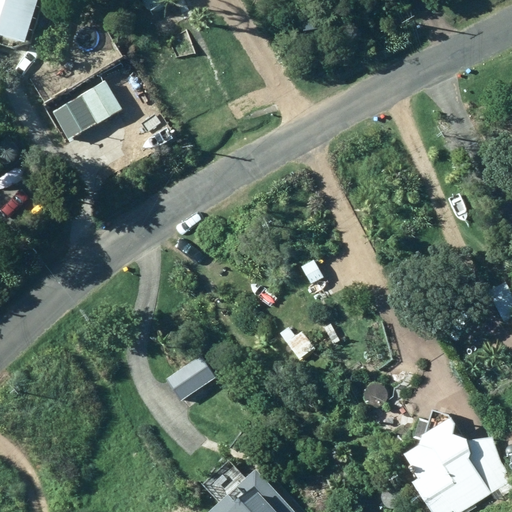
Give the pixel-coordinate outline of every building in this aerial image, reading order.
[(0,0),(0,35),(29,45),(42,0),(0,0)] [(165,39),(183,27),(172,10),(154,21),(165,39)] [(75,139),(125,110),(108,80),(58,109),(75,139)] [(20,158),(0,173),(0,194),(31,173),(20,158)] [(315,253),(300,262),(313,287),(329,278),(315,253)] [(489,291),(504,320),(511,316),(511,291),(507,282),(489,291)] [(280,334),(301,361),(316,348),(304,332),(298,337),(290,327),(280,334)] [(184,402),(219,379),(203,355),(167,379),(184,402)] [(333,372),(332,381),(340,382),(341,372),(333,372)] [(390,428),(405,415),(396,403),(380,416),(390,428)] [(464,511),(510,484),(494,438),(470,443),(455,419),(424,439),(426,442),(406,455),(421,479),(415,484),(432,511),(464,511)] [(212,511),(297,511),(260,471),(249,480),(231,460),(204,484),(222,504),(212,511)]
